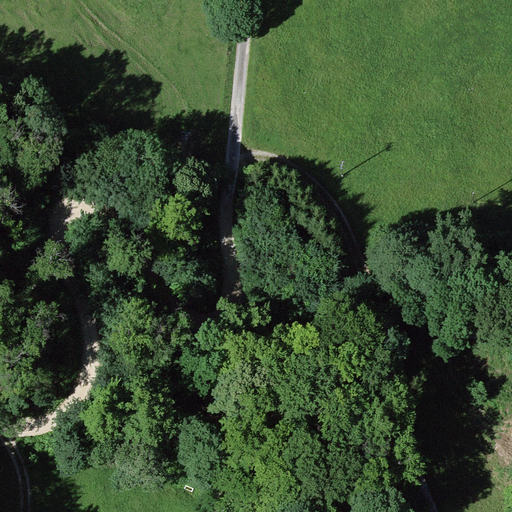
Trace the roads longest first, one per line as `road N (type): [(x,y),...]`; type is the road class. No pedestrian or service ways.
road 1 (track): [(14,434),(63,416),(80,395),(88,326),(55,220),(76,211),(101,216),(122,234),(166,313),(195,330),(219,330),(289,429),(398,511)]
road 2 (track): [(221,511),(215,377),(219,330),(235,309),(238,281),(225,209),(244,0)]
road 3 (track): [(233,157),(292,170),(324,200),(380,306),(432,453),(441,511)]
road 4 (track): [(324,200),(289,429)]
